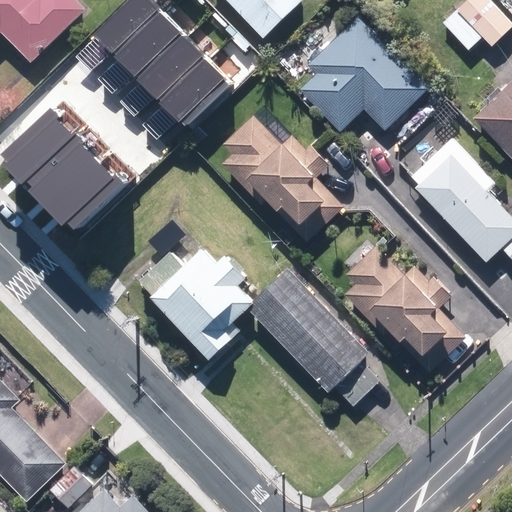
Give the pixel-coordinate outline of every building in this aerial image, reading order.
[(0,0),(0,33),(4,29),(32,61),(91,10),(82,0),(0,0)] [(166,19),(148,0),(140,0),(114,24),(135,47),(166,19)] [(305,0),(226,0),(265,39),(305,0)] [(511,28),(511,21),(491,0),(470,0),(447,23),(482,58),(507,34),(511,28)] [(428,86),(362,18),(295,82),(361,150),(428,86)] [(128,60),(101,66),(105,84),(82,90),(93,134),(66,140),(74,173),(151,155),(128,60)] [(511,80),(474,117),(511,155),(511,80)] [(270,128),(256,115),(226,144),(233,151),(224,160),(246,183),(250,179),(282,212),(288,206),(302,221),(295,228),(309,243),(347,206),(317,175),(331,162),(314,143),(306,150),(278,121),(270,128)] [(511,251),(511,212),(488,189),(497,180),(455,138),(411,183),(489,260),(504,244),(511,251)] [(221,264),(175,218),(152,241),(168,257),(140,285),(212,358),(242,328),(234,319),(253,301),(243,290),(252,281),(229,256),(221,264)] [(406,275),(380,245),(348,273),(357,282),(346,291),(363,310),(370,304),(403,341),(409,336),(422,350),(417,354),(431,371),(470,337),(442,306),(455,295),(423,260),(406,275)] [(368,349),(292,270),(252,309),(329,388),(368,349)] [(0,468),(31,499),(66,463),(13,411),(25,399),(0,374),(0,468)] [(106,490),(84,511),(157,511),(142,495),(125,510),(106,490)] [(0,511),(12,511),(0,499),(0,511)]
